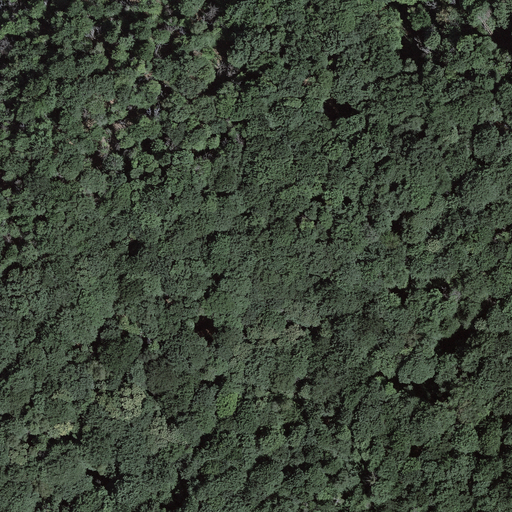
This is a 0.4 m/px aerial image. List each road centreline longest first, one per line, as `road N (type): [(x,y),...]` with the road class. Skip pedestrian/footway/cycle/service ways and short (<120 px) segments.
road 1 (track): [(0,480),(191,334),(277,288),(363,258)]
road 2 (track): [(0,349),(74,293),(112,282),(363,258)]
road 3 (track): [(363,258),(428,186),(463,120),(511,67)]
